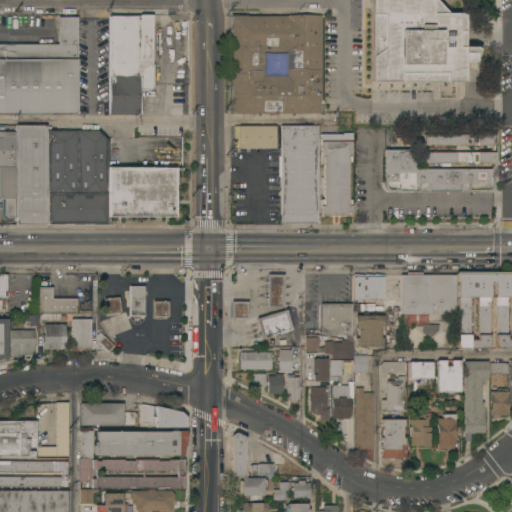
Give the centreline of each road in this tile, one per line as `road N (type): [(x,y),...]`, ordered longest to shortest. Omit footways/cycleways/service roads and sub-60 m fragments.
road 1 (residential): [(210,394),(305,441),(350,476),(406,494),(435,492),(507,457)]
road 2 (residential): [(0,385),(77,374),(139,377),(210,394)]
road 3 (secondary): [(449,246),(304,246)]
